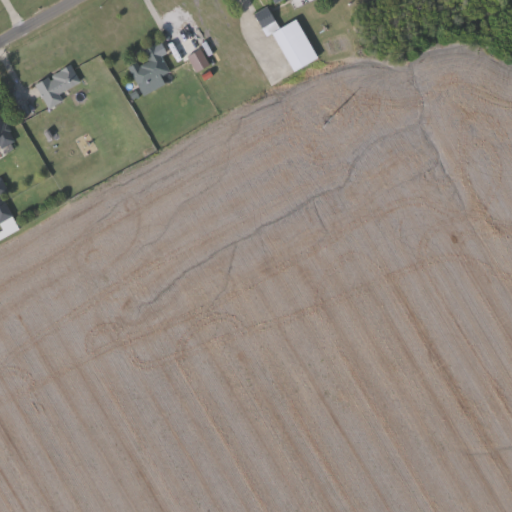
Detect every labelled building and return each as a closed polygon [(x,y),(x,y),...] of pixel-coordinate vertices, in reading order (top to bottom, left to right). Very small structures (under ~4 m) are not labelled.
[(263,17),(274,13),(278,26),(267,30),(263,17)] [(318,59),(292,70),(275,29),(301,18),(318,59)] [(131,66),(148,58),(144,50),(157,43),(170,72),(140,86),(131,66)] [(49,108),(36,82),(73,64),(81,81),(60,91),(65,100),(49,108)] [(0,110),(1,110),(15,140),(0,146),(0,110)] [(0,237),(0,230),(2,230),(0,225),(0,176),(2,175),(9,191),(4,193),(20,228),(0,237)]
